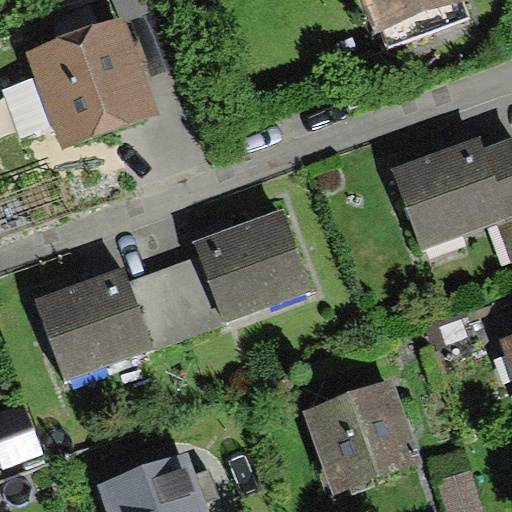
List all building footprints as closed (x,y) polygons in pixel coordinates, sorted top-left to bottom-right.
[(62,0),(67,13),(99,0),(62,0)] [(363,0),(375,31),(381,28),(388,47),(469,17),(462,0),(363,0)] [(160,12),(133,22),(152,77),(179,67),(160,12)] [(29,54),(65,148),(158,112),(122,19),(29,54)] [(388,173),(419,254),(499,223),(511,218),(511,139),(487,149),(483,137),(388,173)] [(0,196),(12,232),(86,206),(73,168),(0,193),(0,196)] [(195,243),(200,257),(225,322),(311,290),(282,211),(195,243)] [(511,218),(499,223),(511,259),(511,218)] [(200,257),(131,282),(155,348),(225,322),(200,257)] [(67,379),(155,348),(131,282),(126,268),(38,301),(67,379)] [(511,334),(501,339),(511,369),(511,334)] [(303,409),(333,499),(420,470),(390,380),(303,409)] [(485,511),(466,449),(428,461),(443,511),(485,511)] [(101,487),(109,511),(208,511),(189,456),(101,487)]
